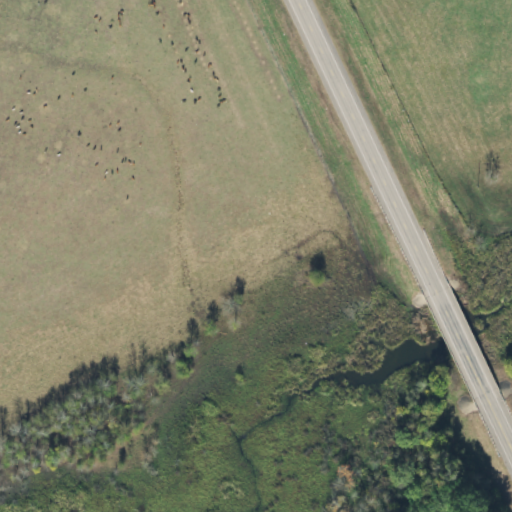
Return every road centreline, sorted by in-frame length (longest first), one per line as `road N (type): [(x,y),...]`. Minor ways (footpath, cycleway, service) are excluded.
road 1 (primary): [(295,0),(434,289)]
road 2 (primary): [(434,289),(489,402)]
